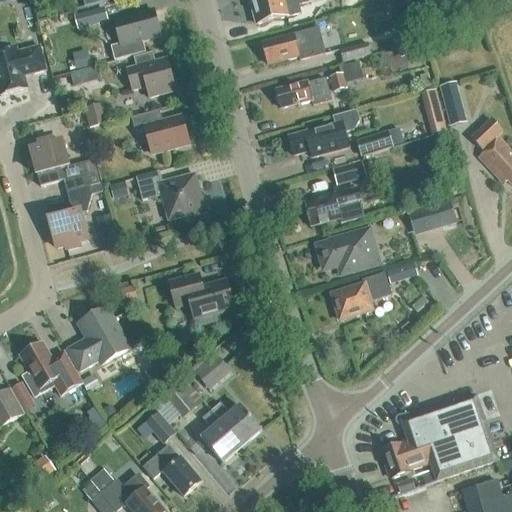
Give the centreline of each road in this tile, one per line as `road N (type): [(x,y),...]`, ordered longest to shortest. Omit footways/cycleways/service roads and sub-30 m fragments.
road 1 (tertiary): [(328,432),(202,0)]
road 2 (tertiary): [(511,271),(328,432)]
road 3 (residential): [(0,327),(47,301),(0,156)]
road 4 (unknown): [(413,357),(452,370),(495,347),(511,381)]
road 5 (tertiary): [(328,432),(238,511)]
